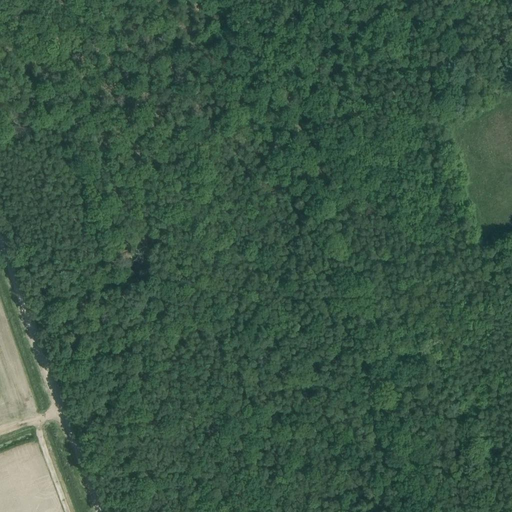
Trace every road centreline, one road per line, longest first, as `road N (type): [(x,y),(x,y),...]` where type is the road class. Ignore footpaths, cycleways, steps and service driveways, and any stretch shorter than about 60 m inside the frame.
road 1 (track): [(231,0),(295,123),(416,511)]
road 2 (track): [(0,243),(57,413),(42,417),(38,429),(66,511)]
road 3 (track): [(511,245),(357,322)]
